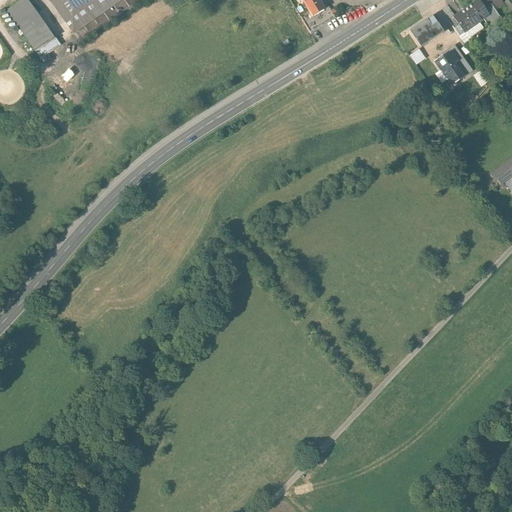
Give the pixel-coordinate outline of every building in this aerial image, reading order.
[(61,44),(30,0),(21,0),(8,10),(41,57),(61,44)] [(53,0),(75,31),(119,0),(53,0)] [(325,9),(319,0),(308,0),(304,2),(311,14),(313,17),(325,9)] [(458,27),(463,35),(476,26),(484,21),(490,30),(502,22),(496,13),(505,7),(500,0),(475,0),(476,1),(451,17),(458,27)] [(329,8),(325,9),(313,17),(311,14),(302,19),(310,32),(336,17),(329,8)] [(429,16),(410,31),(422,47),(441,33),(429,16)] [(463,35),(458,27),(454,30),(466,48),(483,37),(476,26),(463,35)] [(419,48),(409,55),(416,64),(425,58),(419,48)] [(458,60),(452,52),(435,64),(450,86),(463,77),(453,63),(458,60)] [(511,160),(492,176),(502,189),(511,180),(511,160)]
